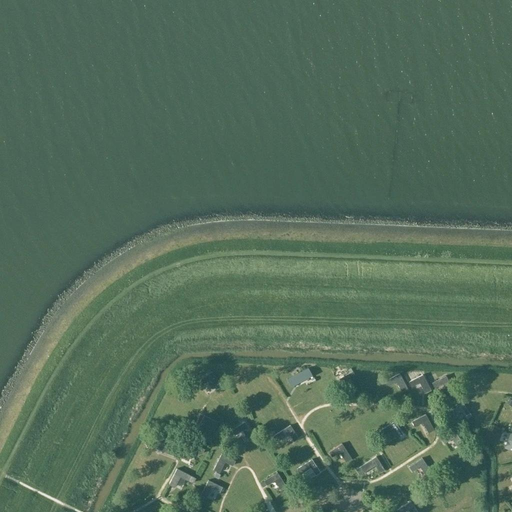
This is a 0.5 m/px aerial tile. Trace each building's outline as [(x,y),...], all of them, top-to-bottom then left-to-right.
[(246,393),(261,386),(252,369),(237,376),(246,393)] [(290,379),(299,393),(312,384),(303,370),(290,379)] [(216,390),(221,386),(212,372),(199,380),(202,384),(210,379),(216,390)] [(350,379),(355,390),(361,387),(353,372),(339,379),(342,384),(350,379)] [(402,392),(407,389),(399,374),(386,381),(388,385),(396,381),(402,392)] [(425,393),(430,390),(422,375),(409,382),(411,386),(419,382),(425,393)] [(448,394),(454,391),(445,376),(432,383),(434,388),(442,383),(448,394)] [(324,392),(330,388),(325,380),(319,384),(324,392)] [(261,386),(247,394),(253,404),(267,396),(261,386)] [(314,388),(299,396),(303,403),(314,398),(318,405),(322,403),(314,388)] [(180,411),(182,413),(188,409),(178,394),(165,404),(174,416),(180,411)] [(220,417),(234,410),(229,398),(215,405),(220,417)] [(272,402),(258,410),(264,422),(279,414),(272,402)] [(467,417),(471,415),(462,403),(448,412),(452,418),(462,411),(467,417)] [(314,418),(324,432),(331,427),(321,413),(314,418)] [(165,414),(157,425),(170,436),(175,429),(168,424),(172,420),(165,414)] [(428,433),(433,430),(425,414),(412,422),(414,426),(422,422),(428,433)] [(215,427),(217,422),(204,415),(196,431),(201,434),(207,423),(215,427)] [(398,437),(403,434),(394,421),(380,431),(383,436),(393,429),(398,437)] [(248,440),(254,437),(244,422),(232,430),(234,435),(242,430),(248,440)] [(294,441),(298,438),(290,426),(275,435),(279,440),(289,434),(294,441)] [(458,448),(463,445),(454,431),(441,439),(444,443),(451,438),(458,448)] [(361,434),(346,439),(351,457),(367,452),(361,434)] [(162,453),(167,449),(158,435),(145,443),(148,447),(156,442),(162,453)] [(402,440),(390,449),(395,455),(403,448),(409,456),(412,453),(402,440)] [(201,454),(204,449),(190,442),(182,458),(188,460),(193,450),(201,454)] [(346,462),(351,458),(341,444),(329,452),(331,456),(339,452),(346,462)] [(437,449),(427,456),(431,463),(441,456),(437,449)] [(232,465),(235,461),(221,454),(213,469),(219,472),(224,461),(232,465)] [(146,457),(136,464),(146,478),(156,471),(146,457)] [(379,473),(384,470),(376,457),(361,466),(364,472),(375,465),(379,473)] [(258,458),(254,460),(261,469),(265,466),(258,458)] [(426,476),(431,473),(422,458),(409,467),(412,471),(419,466),(426,476)] [(315,475),(320,472),(311,459),(297,469),(300,474),(310,467),(315,475)] [(224,464),(219,474),(226,477),(230,466),(224,464)] [(188,480),(190,476),(177,469),(169,484),(174,487),(180,476),(188,480)] [(285,497),(290,493),(277,472),(264,481),(267,485),(274,480),(285,497)] [(249,496),(258,492),(250,476),(241,481),(249,496)] [(219,492),(222,487),(208,480),(200,496),(206,499),(211,488),(219,492)] [(234,511),(245,510),(242,495),(231,497),(234,511)] [(160,511),(152,501),(139,511),(140,511),(160,511)] [(409,511),(416,511),(410,501),(397,510),(398,511),(403,511),(408,509),(409,511)]
